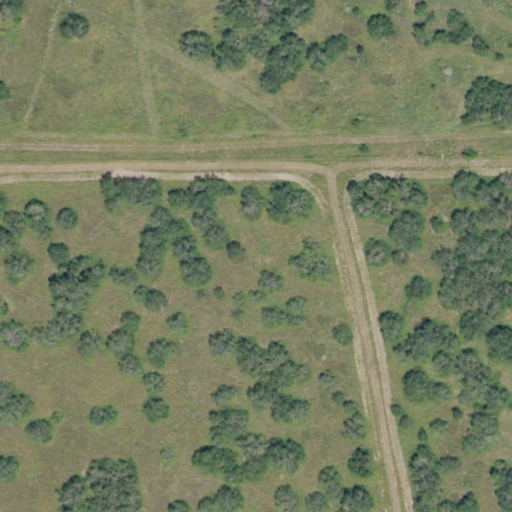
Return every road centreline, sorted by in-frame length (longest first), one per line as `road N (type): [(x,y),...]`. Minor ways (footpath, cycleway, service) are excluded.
road 1 (residential): [(0,358),(298,330),(460,349),(511,346)]
road 2 (residential): [(336,511),(298,397),(298,330)]
